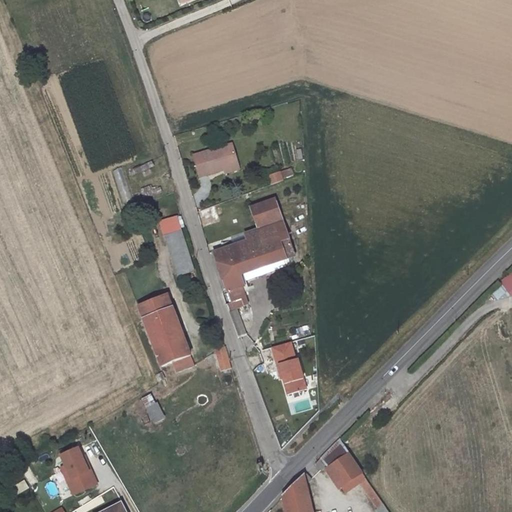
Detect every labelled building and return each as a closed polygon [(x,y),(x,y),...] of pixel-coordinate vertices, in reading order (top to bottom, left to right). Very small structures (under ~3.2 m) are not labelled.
[(232,144),(193,156),(199,177),(224,170),(239,165),(232,144)] [(225,173),(240,169),(239,165),(224,170),(225,173)] [(280,172),(268,176),(271,185),(283,180),(280,172)] [(281,219),(274,199),(251,207),(258,227),(281,219)] [(178,217),(160,223),(164,235),(182,229),(178,217)] [(248,241),(214,253),(231,302),(225,304),(228,311),(242,305),(241,305),(236,289),(242,286),(243,286),(238,275),(243,274),(294,256),(282,221),(245,234),(248,241)] [(182,229),(164,235),(178,276),(195,270),(182,229)] [(511,272),(500,283),(510,296),(511,294),(511,272)] [(243,274),(238,275),(243,286),(247,285),(243,274)] [(242,286),(236,289),(241,305),(248,303),(242,286)] [(168,295),(138,306),(162,367),(172,363),(176,373),(195,366),(191,356),(168,295)] [(236,310),(229,313),(238,338),(245,335),(236,310)] [(220,336),(212,339),(216,350),(222,371),(230,369),(224,347),(220,336)] [(281,378),(283,377),(287,393),(305,388),(297,360),(296,360),(291,344),(273,349),(281,378)] [(364,422),(347,440),(353,447),(370,429),(364,422)] [(340,439),(321,459),(326,465),(341,488),(345,493),(366,479),(349,453),(340,439)] [(65,465),(71,479),(67,480),(74,495),(97,484),(90,470),(89,471),(78,447),(61,455),(65,465)] [(321,459),(315,464),(321,470),(326,465),(321,459)] [(71,479),(65,465),(61,467),(67,480),(71,479)] [(306,473),(304,476),(306,485),(312,479),(306,473)] [(304,476),(283,497),(286,511),(312,511),(306,485),(304,476)] [(25,481),(14,487),(18,494),(29,487),(25,481)]
